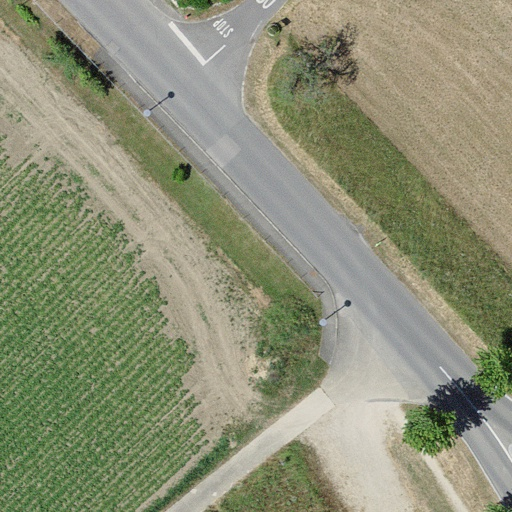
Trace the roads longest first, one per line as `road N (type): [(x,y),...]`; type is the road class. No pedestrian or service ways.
road 1 (tertiary): [(181,87),(458,388)]
road 2 (track): [(404,329),(186,511)]
road 3 (track): [(333,393),(378,511)]
road 4 (residential): [(272,0),(181,87)]
road 5 (tertiary): [(95,0),(181,87)]
